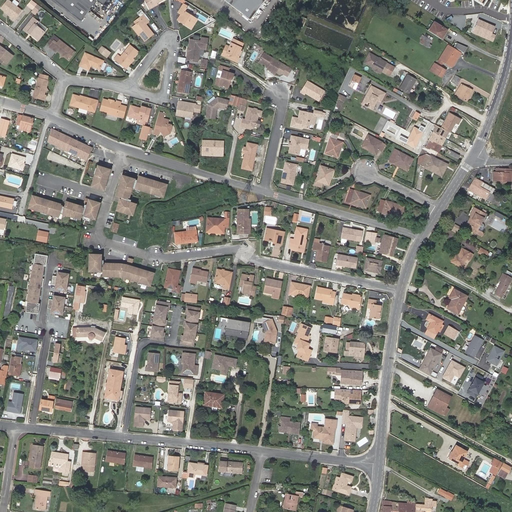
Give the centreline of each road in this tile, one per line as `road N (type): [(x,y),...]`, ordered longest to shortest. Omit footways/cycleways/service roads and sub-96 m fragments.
road 1 (residential): [(108,196),(95,240),(154,256),(239,248),(255,260),(401,290)]
road 2 (tertiary): [(379,463),(401,290)]
road 3 (residential): [(31,428),(49,264)]
road 4 (residential): [(264,191),(420,238)]
road 5 (residential): [(121,436),(140,346),(171,344),(178,307)]
road 6 (residential): [(123,150),(264,191)]
road 7 (residential): [(121,436),(263,449)]
road 8 (tertiary): [(473,155),(511,40)]
